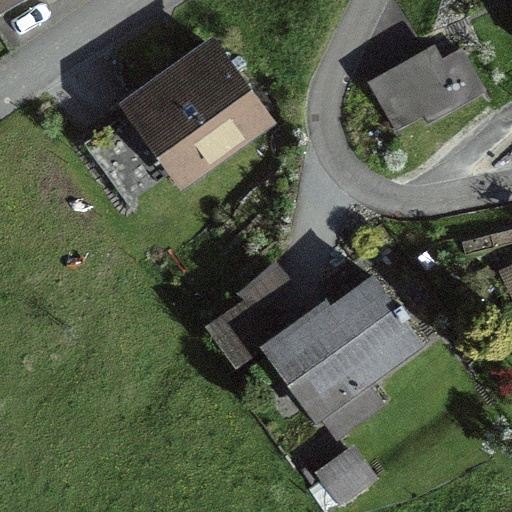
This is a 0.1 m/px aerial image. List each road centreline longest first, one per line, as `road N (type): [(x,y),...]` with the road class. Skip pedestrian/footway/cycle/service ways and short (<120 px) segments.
road 1 (residential): [(368,0),(326,98),(326,130),(344,169),(397,197),(511,185)]
road 2 (residential): [(0,91),(137,0)]
